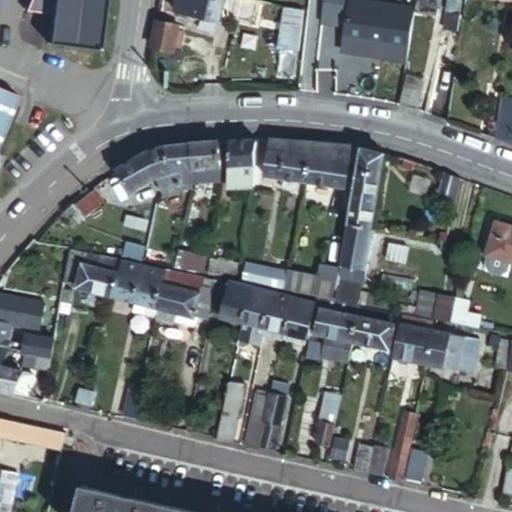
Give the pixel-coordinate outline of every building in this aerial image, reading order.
[(55,0),(50,39),(100,45),(107,0),(55,0)] [(178,0),(176,10),(203,17),(216,20),(222,22),(227,0),(178,0)] [(325,0),(323,19),(344,22),(346,0),(325,0)] [(351,0),(346,40),(410,49),(417,4),(389,0),(351,0)] [(300,48),(305,9),(287,5),(282,45),(300,48)] [(216,20),(203,17),(200,28),(214,32),(216,20)] [(173,22),(159,20),(155,46),(168,47),(173,22)] [(410,49),(346,40),(345,47),(409,56),(410,49)] [(403,101),(420,105),(427,75),(410,72),(403,101)] [(0,136),(6,124),(20,88),(0,80),(0,136)] [(503,136),(511,137),(511,95),(510,95),(503,136)] [(255,135),(230,136),(227,171),(228,171),(227,182),(254,184),(256,172),(255,135)] [(313,138),(267,135),(263,175),(266,176),(305,178),(313,138)] [(218,137),(193,140),(193,164),(194,179),(214,177),(214,170),(219,170),(218,137)] [(350,140),(313,138),(305,178),(324,179),(344,181),(350,140)] [(161,173),(161,191),(181,186),(181,176),(182,166),(193,164),(193,140),(168,144),(173,167),(161,173)] [(383,148),(358,142),(347,217),(371,222),(383,148)] [(144,152),(121,167),(131,186),(138,183),(149,178),(161,173),(173,167),(168,144),(150,149),(144,152)] [(191,175),(193,164),(182,166),(181,176),(191,175)] [(461,173),(445,167),(439,193),(456,196),(461,173)] [(305,178),(266,176),(265,185),(303,188),(305,178)] [(149,178),(138,183),(140,186),(151,182),(149,178)] [(305,178),(303,188),(308,188),(308,184),(323,185),(324,179),(305,178)] [(73,198),(63,209),(76,219),(101,192),(93,185),(92,183),(75,200),(73,198)] [(456,196),(439,193),(437,197),(454,201),(456,196)] [(345,208),(331,205),(325,239),(339,242),(345,208)] [(371,222),(347,217),(334,295),(384,305),(387,290),(358,283),(360,274),(363,274),(371,222)] [(491,261),(494,267),(506,271),(511,267),(511,220),(500,217),(492,251),(494,251),(491,261)] [(172,239),(156,236),(153,255),(168,258),(172,239)] [(144,243),(127,240),(125,251),(142,254),(144,243)] [(181,248),(175,247),(172,261),(178,263),(181,248)] [(126,258),(74,248),(68,280),(83,283),(82,287),(117,294),(126,258)] [(181,248),(178,263),(201,267),(205,252),(181,248)] [(235,261),(214,256),(212,269),(232,273),(235,261)] [(149,263),(126,258),(117,294),(140,299),(149,263)] [(140,299),(138,308),(149,311),(151,301),(160,303),(167,267),(149,263),(140,299)] [(217,278),(167,267),(160,303),(159,310),(163,317),(173,320),(178,315),(195,320),(198,307),(209,310),(217,278)] [(244,318),(251,283),(220,276),(216,294),(227,297),(223,313),(244,318)] [(273,289),(251,283),(244,318),(265,323),(273,289)] [(45,299),(0,289),(0,336),(10,339),(16,318),(40,324),(45,299)] [(293,293),(273,289),(265,323),(285,328),(293,293)] [(458,319),(462,297),(430,290),(425,313),(458,319)] [(314,298),(293,293),(285,328),(307,334),(309,325),(314,298)] [(309,325),(316,327),(322,296),(315,294),(314,298),(309,325)] [(476,297),(463,294),(462,297),(458,319),(485,325),(488,312),(474,309),(476,297)] [(361,303),(322,296),(316,327),(328,330),(354,335),(361,303)] [(159,310),(160,303),(151,301),(149,311),(158,313),(159,310)] [(404,313),(361,303),(354,335),(393,344),(397,320),(403,320),(404,313)] [(437,319),(404,313),(403,320),(395,354),(431,362),(439,330),(436,328),(437,319)] [(263,331),(265,323),(244,318),(238,341),(244,342),(248,338),(261,341),(263,331)] [(283,337),(285,328),(265,323),(263,331),(283,337)] [(31,328),(28,342),(55,347),(58,333),(31,328)] [(354,335),(328,330),(327,350),(350,355),(354,335)] [(485,341),(439,330),(431,362),(440,365),(448,367),(478,374),(485,341)] [(503,336),(495,334),(493,344),(502,345),(503,336)] [(0,336),(0,364),(3,358),(5,351),(10,339),(0,336)] [(511,365),(511,364),(511,338),(506,337),(501,363),(511,365)] [(55,347),(28,342),(26,354),(53,360),(55,347)] [(34,369),(3,358),(0,364),(0,385),(14,389),(29,393),(36,375),(34,369)] [(143,384),(142,390),(147,391),(152,367),(147,366),(143,384)] [(217,435),(233,439),(247,379),(230,376),(217,435)] [(276,447),(290,381),(275,377),(261,443),(276,447)] [(80,401),(84,402),(89,382),(80,380),(76,395),(81,396),(80,401)] [(121,410),(137,413),(142,390),(143,384),(127,380),(121,410)] [(89,382),(84,402),(88,403),(88,398),(93,398),(96,384),(89,382)] [(247,441),(259,444),(271,391),(265,390),(259,389),(247,441)] [(320,439),(331,442),(340,397),(328,394),(323,415),(325,415),(320,439)] [(391,475),(403,477),(419,410),(406,407),(391,475)] [(0,417),(0,433),(10,436),(14,422),(0,417)] [(14,422),(10,436),(60,450),(64,435),(14,422)] [(371,468),(376,443),(364,441),(359,466),(371,468)] [(370,470),(382,472),(388,447),(376,443),(371,468),(370,470)] [(430,451),(416,447),(410,473),(424,476),(430,451)] [(0,510),(6,511),(8,511),(18,473),(0,468),(0,510)] [(511,487),(511,474),(506,473),(503,486),(511,487)] [(110,483),(108,494),(126,497),(128,487),(110,483)] [(126,497),(108,494),(76,487),(70,511),(195,511),(194,511),(126,497)] [(197,502),(194,511),(195,511),(211,511),(213,506),(197,502)]
